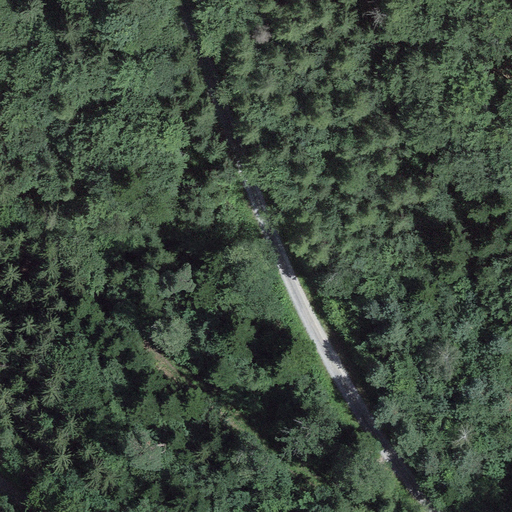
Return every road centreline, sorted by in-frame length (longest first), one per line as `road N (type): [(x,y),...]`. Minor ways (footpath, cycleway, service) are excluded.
road 1 (track): [(448,511),(348,400),(278,255),(187,0)]
road 2 (track): [(0,203),(38,230),(136,340),(319,491),(360,511)]
